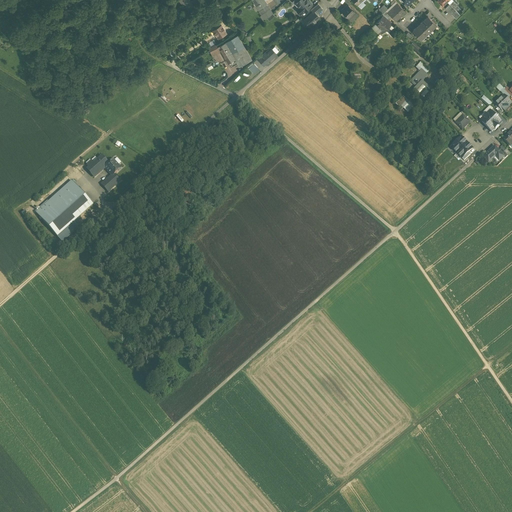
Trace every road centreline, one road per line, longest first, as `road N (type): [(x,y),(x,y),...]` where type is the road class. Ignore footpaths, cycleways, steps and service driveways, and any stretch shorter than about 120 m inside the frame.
road 1 (track): [(395,230),(116,479)]
road 2 (track): [(316,511),(511,350)]
road 3 (track): [(236,96),(395,230)]
road 4 (track): [(395,230),(511,400)]
road 5 (track): [(116,479),(0,327)]
road 6 (track): [(511,170),(466,166),(395,230)]
road 7 (residential): [(333,7),(236,96)]
